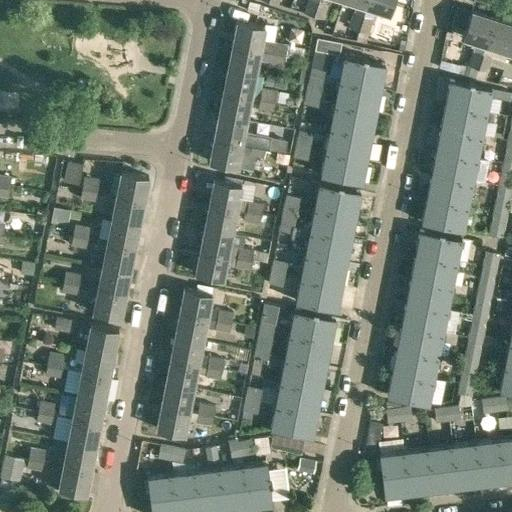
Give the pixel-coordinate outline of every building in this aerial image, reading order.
[(306,0),(303,11),(314,15),(318,0),(306,0)] [(318,0),(314,15),(322,17),(327,0),(318,0)] [(364,15),(359,29),(368,32),(375,9),(389,14),(393,0),(368,0),(367,7),(364,15)] [(380,41),(397,45),(400,32),(411,34),(415,13),(402,10),(401,18),(385,15),(380,41)] [(493,17),(470,10),(462,36),(475,41),(467,64),(477,67),(482,53),(484,44),(493,17)] [(364,15),(353,11),(348,26),(359,29),(364,15)] [(511,23),(493,17),(484,44),(507,51),(511,36),(511,23)] [(232,43),(259,48),(268,50),(283,53),(286,42),(270,39),(271,39),(261,38),(264,25),(237,20),(232,43)] [(359,29),(356,40),(365,42),(368,32),(359,29)] [(338,53),(341,41),(316,37),(314,49),(338,53)] [(232,43),(228,67),(255,72),(259,48),(232,43)] [(283,53),(268,50),(266,60),(281,64),(283,53)] [(488,70),(492,56),(482,53),(477,67),(484,69),(488,70)] [(344,54),(339,77),(380,86),(385,62),(344,54)] [(308,78),(321,81),(324,68),(311,66),(308,78)] [(228,67),(223,90),(250,95),(255,72),(228,67)] [(477,67),(475,75),(485,78),(488,70),(484,69),(477,67)] [(275,74),(274,84),(284,86),(286,76),(275,74)] [(339,77),(334,101),(375,109),(380,86),(339,77)] [(319,92),(321,81),(308,78),(306,90),(319,92)] [(449,79),(444,102),(485,110),(488,95),(490,87),(449,79)] [(261,87),(259,97),(274,100),(276,89),(261,87)] [(509,99),(510,91),(490,87),(488,95),(509,99)] [(223,90),(219,114),(246,119),(250,95),(223,90)] [(319,92),(306,90),(304,102),(317,105),(319,92)] [(274,100),(259,97),(257,107),(272,110),(274,100)] [(334,101),(330,125),(371,133),(375,109),(334,101)] [(444,102),(440,126),(481,134),(485,110),(444,102)] [(219,114),(214,137),(241,142),(246,119),(219,114)] [(330,125),(325,149),(366,157),(371,133),(330,125)] [(440,126),(435,150),(476,158),(481,134),(440,126)] [(298,131),(295,143),(309,146),(311,134),(298,131)] [(241,142),(214,137),(210,161),(237,166),(241,142)] [(309,146),(295,143),(293,155),(306,159),(309,146)] [(265,147),(250,144),(248,154),(263,157),(265,147)] [(274,159),(287,161),(288,151),(283,150),(276,149),(274,159)] [(366,157),(325,149),(320,173),(361,181),(366,157)] [(435,150),(430,173),(471,182),(476,158),(435,150)] [(502,162),(511,164),(511,151),(504,150),(502,162)] [(67,158),(64,178),(79,181),(83,161),(67,158)] [(511,176),(511,164),(502,162),(500,174),(511,176)] [(121,171),(116,194),(143,200),(148,177),(121,171)] [(0,173),(0,184),(10,185),(11,175),(0,173)] [(430,173),(425,197),(466,205),(471,182),(430,173)] [(511,186),(511,176),(500,174),(497,186),(511,188),(511,186)] [(99,179),(83,176),(82,187),(98,189),(99,179)] [(215,178),(210,202),(237,207),(241,183),(215,178)] [(319,180),(314,204),(355,212),(360,189),(319,180)] [(10,185),(0,184),(0,194),(9,196),(10,185)] [(495,197),(509,200),(511,188),(497,186),(495,197)] [(98,189),(82,187),(80,197),(97,199),(98,189)] [(284,198),(283,205),(296,208),(297,201),(298,196),(285,193),(284,198)] [(116,194),(111,218),(139,223),(143,200),(116,194)] [(466,205),(425,197),(421,221),(461,229),(466,205)] [(495,197),(493,209),(507,212),(509,200),(495,197)] [(210,202),(205,226),(232,231),(237,207),(210,202)] [(314,204),(310,226),(309,228),(351,236),(355,212),(314,204)] [(296,208),(283,205),(281,217),(294,219),(296,208)] [(246,209),(243,219),(251,221),(258,222),(260,212),(256,211),(246,209)] [(490,221),(505,224),(507,212),(493,209),(490,221)] [(309,228),(310,226),(293,223),(294,219),(281,217),(280,222),(278,229),(291,232),(291,236),(307,239),(305,252),(346,260),(351,236),(309,228)] [(111,218),(107,241),(134,247),(139,223),(111,218)] [(0,232),(3,233),(3,232),(19,234),(21,222),(4,220),(4,221),(0,221),(0,232)] [(502,236),(505,224),(490,221),(488,233),(502,236)] [(74,223),(73,233),(87,236),(89,225),(74,223)] [(205,226),(201,249),(227,255),(232,231),(205,226)] [(418,229),(414,253),(455,261),(460,237),(418,229)] [(87,236),(73,233),(71,244),(85,246),(87,236)] [(107,241),(102,264),(129,270),(134,247),(107,241)] [(253,248),(251,257),(262,260),(264,250),(253,248)] [(227,255),(201,249),(196,273),(222,278),(227,255)] [(485,249),(483,260),(496,262),(498,252),(485,249)] [(305,252),(300,276),(341,284),(346,260),(305,252)] [(414,253),(409,276),(450,285),(455,261),(414,253)] [(272,258),(270,270),(284,273),(286,260),(272,258)] [(22,259),(20,271),(32,273),(34,261),(22,259)] [(481,270),(494,272),(496,262),(483,260),(481,270)] [(102,264),(97,288),(125,293),(129,270),(102,264)] [(81,272),(65,269),(63,279),(79,282),(81,272)] [(284,273),(270,270),(268,282),(281,285),(284,273)] [(479,280),(492,282),(494,272),(481,270),(479,280)] [(341,284),(300,276),(295,300),(336,308),(341,284)] [(409,276),(404,300),(446,308),(450,285),(409,276)] [(79,282),(63,279),(61,289),(76,292),(79,282)] [(490,293),(492,282),(479,280),(477,290),(490,293)] [(185,286),(180,310),(208,315),(212,292),(185,286)] [(125,293),(97,288),(93,311),(120,317),(125,293)] [(477,290),(475,300),(488,303),(490,293),(477,290)] [(404,300),(399,323),(441,332),(446,308),(404,300)] [(488,303),(475,300),(473,310),(486,313),(488,303)] [(293,308),(288,331),(330,340),(335,316),(293,308)] [(180,310),(175,334),(203,339),(208,315),(180,310)] [(471,320),(484,323),(486,313),(473,310),(471,320)] [(54,328),(69,331),(72,319),(56,316),(54,328)] [(260,320),(258,332),(271,335),(274,322),(260,320)] [(482,333),(484,323),(471,320),(469,330),(482,333)] [(91,323),(86,346),(112,352),(118,329),(91,323)] [(245,323),(243,334),(252,336),(254,325),(245,323)] [(399,323),(395,347),(436,355),(441,332),(399,323)] [(482,333),(469,330),(467,340),(480,343),(482,333)] [(288,331),(284,355),(325,363),(330,340),(288,331)] [(256,344),(269,346),(271,335),(258,332),(256,344)] [(175,334),(171,357),(198,363),(203,339),(175,334)] [(467,340),(465,350),(478,353),(480,343),(467,340)] [(511,341),(507,341),(503,365),(511,366),(511,341)] [(268,352),(269,346),(256,344),(253,356),(266,359),(267,359),(268,352)] [(86,346),(81,369),(107,375),(112,352),(86,346)] [(395,347),(390,371),(431,379),(436,355),(395,347)] [(476,363),(478,353),(465,350),(463,361),(476,363)] [(49,351),(47,362),(62,365),(64,354),(49,351)] [(325,363),(284,355),(268,352),(267,359),(266,359),(266,362),(282,365),(279,379),(321,387),(325,363)] [(199,381),(225,381),(225,356),(200,355),(199,381)] [(171,357),(166,381),(193,386),(198,363),(171,357)] [(474,373),(476,363),(463,361),(461,371),(474,373)] [(60,376),(62,365),(47,362),(45,373),(60,376)] [(511,366),(503,365),(498,388),(511,391),(511,366)] [(81,369),(76,392),(102,398),(107,375),(81,369)] [(431,379),(390,371),(385,394),(427,403),(431,379)] [(474,373),(461,371),(459,381),(472,383),(474,373)] [(279,379),(274,402),(316,411),(321,387),(279,379)] [(166,381),(161,405),(189,410),(193,386),(166,381)] [(470,394),(472,383),(459,381),(457,391),(470,394)] [(248,384),(245,397),(259,399),(261,387),(248,384)] [(76,392),(72,416),(97,421),(102,398),(76,392)] [(505,394),(492,396),(494,410),(507,409),(505,394)] [(494,410),(492,396),(480,398),(482,412),(494,410)] [(259,399),(245,397),(243,409),(256,412),(259,399)] [(40,399),(38,409),(53,412),(55,402),(40,399)] [(198,412),(212,415),(214,404),(200,401),(198,412)] [(316,411),(274,402),(270,426),(311,434),(316,411)] [(410,404),(396,406),(398,420),(411,419),(410,404)] [(458,404),(444,405),(446,419),(460,417),(458,404)] [(189,410),(161,405),(156,428),(184,434),(189,410)] [(446,419),(444,405),(433,407),(435,420),(446,419)] [(398,420),(396,406),(384,407),(386,422),(398,420)] [(53,412),(38,409),(36,419),(51,422),(53,412)] [(72,416),(67,439),(92,444),(97,421),(72,416)] [(377,440),(382,420),(369,417),(363,449),(379,452),(377,440)] [(303,453),(305,440),(272,433),(269,447),(303,453)] [(511,434),(497,437),(502,478),(511,477),(511,434)] [(227,439),(230,455),(241,454),(239,439),(237,440),(237,437),(227,439)] [(497,437),(473,440),(479,481),(502,478),(497,437)] [(249,438),(239,439),(241,454),(251,452),(249,438)] [(67,439),(62,462),(87,467),(92,444),(67,439)] [(473,440),(449,443),(455,485),(479,481),(473,440)] [(169,459),(167,443),(159,442),(156,456),(169,459)] [(184,447),(167,443),(169,459),(181,461),(184,447)] [(215,443),(203,445),(206,462),(217,461),(215,443)] [(449,443),(425,446),(431,488),(455,485),(449,443)] [(46,449),(30,446),(29,456),(44,459),(46,449)] [(425,446),(401,449),(407,491),(431,488),(425,446)] [(407,491),(401,449),(379,452),(378,452),(378,455),(374,458),(375,467),(380,468),(383,494),(407,491)] [(16,476),(20,456),(6,453),(2,474),(16,476)] [(44,459),(29,456),(27,466),(42,469),(44,459)] [(315,459),(300,456),(297,469),(312,472),(315,459)] [(267,460),(243,464),(248,505),(272,502),(267,460)] [(87,467),(62,462),(57,485),(82,490),(87,467)] [(243,464),(219,467),(225,509),(248,505),(243,464)] [(219,467),(195,470),(201,511),(225,509),(219,467)] [(195,470),(171,473),(176,511),(198,511),(201,511),(195,470)] [(147,477),(148,479),(144,482),(145,492),(150,493),(152,511),(176,511),(171,473),(147,477)]
